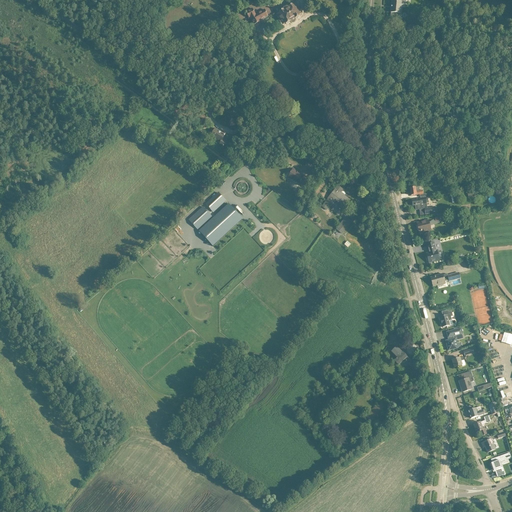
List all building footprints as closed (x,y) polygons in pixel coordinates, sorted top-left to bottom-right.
[(391,16),(396,17),(400,17),(401,4),(405,4),(405,0),(392,0),(392,1),(391,13),(391,16)] [(279,12),(280,13),(277,14),(280,20),(279,20),(281,23),(282,23),(283,25),(285,23),(286,24),(287,24),(288,24),(289,23),(290,22),(291,21),(291,22),(292,22),(292,23),(293,23),(294,22),(295,22),(295,21),(295,19),(296,18),(296,19),(297,18),(299,18),(299,17),(300,16),(295,8),(298,7),(296,4),(294,5),(293,4),(289,7),(288,6),(283,9),(283,10),(279,12)] [(249,18),(249,17),(254,26),(261,22),(260,21),(269,16),(265,10),(256,15),(252,8),(245,12),(249,18)] [(215,129),(213,133),(211,135),(218,139),(217,140),(221,142),(220,144),(224,147),(227,142),(222,140),(225,135),(221,133),(222,132),(215,129)] [(230,162),(228,164),(221,175),(225,178),(234,165),(230,162)] [(293,169),(291,173),(289,176),(292,178),(291,180),(305,187),(309,180),(304,177),(304,176),(299,174),(300,173),(293,169)] [(336,189),(332,193),(328,198),(328,199),(322,206),(327,210),(335,199),(341,204),(339,207),(342,210),(350,200),(344,196),(340,193),(343,190),(338,186),(336,189)] [(419,187),(410,189),(411,196),(423,194),(422,190),(419,191),(419,187)] [(212,211),(225,200),(218,193),(206,204),(212,211)] [(435,207),(426,208),(426,204),(429,203),(428,198),(412,200),(412,206),(415,205),(416,210),(424,209),(425,215),(436,213),(435,207)] [(213,247),(243,219),(228,204),(199,231),(213,247)] [(212,217),(203,207),(188,220),(198,230),(212,217)] [(351,222),(346,217),(336,229),(342,233),(351,222)] [(428,220),(422,222),(417,223),(420,236),(427,234),(426,232),(431,230),(428,220)] [(433,242),(431,242),(427,244),(429,253),(428,253),(429,256),(427,257),(429,263),(434,262),(439,260),(443,259),(441,251),(437,252),(437,251),(436,251),(433,242)] [(431,278),(433,286),(437,285),(445,283),(444,282),(449,281),(450,287),(461,284),(460,279),(459,273),(448,276),(447,274),(443,275),(443,274),(437,276),(431,278)] [(452,312),(447,310),(442,312),(443,316),(440,317),(443,327),(453,325),(451,317),(453,316),(452,312)] [(458,348),(459,347),(460,347),(460,346),(460,345),(460,344),(459,344),(459,343),(458,343),(457,343),(456,340),(457,340),(457,337),(462,335),(462,334),(463,334),(461,328),(446,332),(448,338),(449,338),(449,340),(446,341),(448,351),(458,348)] [(497,342),(487,344),(490,365),(501,363),(497,342)] [(402,353),(396,346),(391,351),(398,358),(395,361),(397,364),(399,365),(400,364),(403,367),(407,364),(410,366),(414,367),(417,360),(413,359),(411,361),(403,353),(402,353)] [(376,354),(381,358),(385,354),(380,350),(376,354)] [(463,357),(457,359),(452,360),(454,367),(462,365),(462,366),(465,365),(465,364),(463,357)] [(467,373),(458,376),(460,381),(462,388),(461,389),(462,392),(467,391),(472,389),(469,378),(467,373)] [(497,413),(499,412),(496,402),(489,404),(492,415),(497,413)] [(379,406),(377,404),(363,415),(365,418),(364,419),(368,424),(369,423),(370,423),(383,413),(384,415),(389,412),(383,403),(379,406)] [(482,411),(480,407),(476,408),(472,409),(471,406),(467,407),(468,410),(468,411),(471,419),(487,413),(486,409),(482,411)] [(480,422),(474,425),(476,429),(475,429),(476,432),(477,432),(480,431),(482,436),(486,434),(485,429),(483,430),(482,427),(485,426),(484,424),(491,422),(489,416),(484,417),(485,420),(480,422)] [(491,439),(486,441),(482,443),(484,447),(485,447),(488,453),(495,449),(491,439)] [(511,457),(509,453),(491,459),(492,463),(490,463),(492,468),(493,468),(494,471),(495,470),(496,474),(503,471),(500,461),(511,457)] [(506,510),(511,508),(511,507),(507,494),(502,496),(506,510)]
